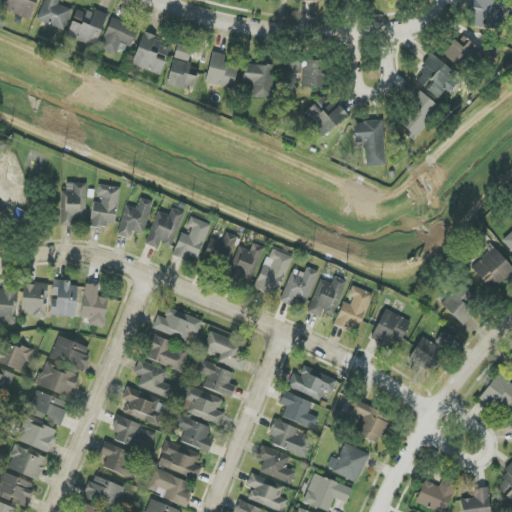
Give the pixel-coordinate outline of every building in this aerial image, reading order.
[(29,20),(37,0),(4,0),(1,9),(29,20)] [(59,0),(44,0),(37,19),(64,30),(72,10),(58,4),(59,0)] [(505,0),(471,0),(471,9),(475,9),(473,26),(485,27),(485,28),(502,30),(505,0)] [(107,14),(95,10),(93,15),(77,9),(67,36),(95,47),(107,14)] [(116,56),(120,44),(132,48),(138,28),(110,19),(100,50),(116,56)] [(132,65),(161,74),(166,58),(171,44),(142,34),(132,65)] [(443,54),(462,71),(479,52),(490,62),(500,51),(489,41),(480,51),(461,34),(443,54)] [(174,58),(189,62),(193,48),(178,44),(174,58)] [(226,55),(213,52),(206,82),(233,89),(239,66),(224,62),(226,55)] [(456,83),(449,79),(454,71),(432,56),(415,81),(440,98),(445,90),(449,93),(456,83)] [(188,75),(191,63),(174,59),(167,83),(194,90),(197,77),(188,75)] [(301,74),(301,60),(287,59),(286,73),(301,74)] [(302,87),(325,88),(325,61),(303,60),(302,87)] [(274,66),(245,64),(243,83),(254,84),(253,97),(272,99),(274,66)] [(412,105),(396,123),(413,138),(440,108),(417,88),(406,100),(412,105)] [(303,114),(322,137),(346,118),(327,95),(303,114)] [(367,166),(385,165),(383,121),(354,122),(355,143),(366,142),(367,166)] [(60,224),(85,225),(87,183),(66,183),(66,191),(61,191),(60,224)] [(93,202),(90,227),(105,229),(106,224),(115,225),(119,187),(98,185),(97,195),(102,195),(101,203),(93,202)] [(152,201),(140,199),(138,209),(124,206),(118,236),(131,238),(133,232),(145,234),(152,201)] [(158,250),(161,243),(171,247),(184,213),(172,208),(169,216),(158,211),(145,245),(158,250)] [(211,225),(191,217),(187,226),(192,228),(189,236),(181,233),(174,254),(196,263),(211,225)] [(511,231),(501,241),(511,252),(511,231)] [(222,242),(210,239),(203,261),(227,268),(236,236),(225,233),(222,242)] [(263,247),(243,241),(233,276),(254,282),(263,247)] [(511,278),(511,266),(493,247),(471,268),(491,289),(500,280),(505,285),(511,278)] [(292,257),(270,249),(255,289),(269,294),(271,289),(279,292),(292,257)] [(296,300),(307,304),(319,272),(306,268),(304,273),(292,269),(280,302),(294,307),(296,300)] [(347,281),(334,277),(332,284),(320,280),(309,309),(333,318),(347,281)] [(76,317),(77,283),(52,282),(51,316),(76,317)] [(46,317),(47,284),(23,283),(22,316),(46,317)] [(81,318),(90,319),(89,325),(104,328),(108,299),(97,297),(99,286),(86,283),(81,318)] [(361,332),(371,293),(351,287),(349,296),(353,298),(351,304),(342,302),(336,325),(361,332)] [(463,326),(480,310),(459,287),(441,303),(463,326)] [(0,323),(16,324),(18,290),(0,289),(0,323)] [(190,331),(197,334),(202,321),(168,308),(164,318),(158,316),(153,329),(185,342),(190,331)] [(400,344),(411,322),(386,310),(371,338),(385,345),(389,338),(400,344)] [(423,337),(410,358),(431,371),(445,349),(446,350),(454,338),(444,331),(435,345),(423,337)] [(242,371),(247,356),(238,353),(242,343),(209,332),(203,351),(220,356),(218,363),(242,371)] [(189,350),(150,334),(141,356),(181,372),(189,350)] [(91,349),(58,336),(50,358),(83,371),(91,349)] [(32,353),(4,340),(0,348),(0,363),(23,373),(32,353)] [(163,383),(168,372),(140,360),(134,373),(142,376),(138,386),(167,399),(172,387),(163,383)] [(235,386),(230,384),(234,372),(201,362),(198,373),(207,376),(203,388),(232,397),(235,386)] [(36,385),(71,399),(80,376),(45,363),(36,385)] [(293,373),(287,387),(322,402),(330,384),(321,380),(324,375),(304,366),(300,376),(293,373)] [(0,396),(5,398),(14,374),(0,368),(0,396)] [(506,410),(511,401),(511,384),(497,374),(480,398),(491,406),(494,402),(506,410)] [(160,400),(127,387),(122,400),(128,402),(124,413),(158,426),(164,410),(156,408),(160,400)] [(181,413),(221,424),(225,413),(219,412),(223,398),(188,388),(181,413)] [(45,421),(62,426),(69,402),(35,392),(28,415),(45,420),(45,421)] [(283,417),(313,430),(318,418),(308,414),(313,403),(285,392),(280,405),(287,408),(283,417)] [(380,444),(391,414),(353,401),(348,415),(361,419),(356,436),(380,444)] [(141,425),(118,416),(111,431),(117,433),(114,440),(149,454),(157,435),(147,430),(145,435),(138,432),(141,425)] [(185,430),(181,444),(209,452),(213,441),(207,438),(210,426),(179,416),(176,427),(185,430)] [(57,429),(23,419),(16,441),(50,452),(57,429)] [(295,435),(298,429),(275,420),(269,434),(275,436),(271,444),(305,458),(311,442),(295,435)] [(134,454),(106,442),(100,454),(108,457),(103,467),(133,480),(137,471),(128,467),(134,454)] [(197,480),(202,467),(196,465),(200,454),(166,442),(158,466),(197,480)] [(369,454),(344,444),(338,459),(331,457),(326,470),(358,482),(369,454)] [(286,468),(290,457),(262,445),(257,458),(265,461),(260,472),(291,485),(296,473),(286,468)] [(47,458),(15,447),(7,469),(38,481),(47,458)] [(511,468),(495,484),(511,502),(511,468)] [(147,492),(185,506),(194,483),(155,469),(147,492)] [(0,497),(27,508),(36,485),(3,472),(0,478),(0,497)] [(352,489),(314,474),(303,503),(327,511),(328,511),(334,498),(347,503),(352,489)] [(125,487),(92,475),(84,496),(117,509),(125,487)] [(284,511),(287,500),(280,498),(284,484),(251,475),(247,486),(252,488),(248,501),(284,511)] [(445,511),(458,484),(443,477),(439,487),(425,481),(416,502),(437,511),(445,511)] [(490,511),(489,488),(474,489),(474,499),(462,499),(462,511),(490,511)] [(146,511),(182,511),(183,511),(151,499),(146,511)] [(262,511),(263,510),(240,501),(235,511),(262,511)] [(0,511),(13,511),(15,509),(0,502),(0,511)]
